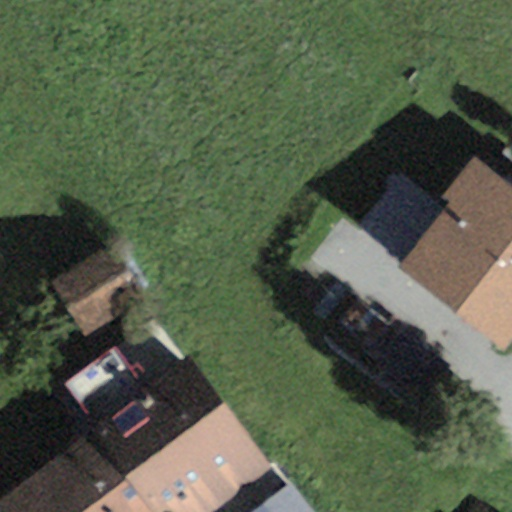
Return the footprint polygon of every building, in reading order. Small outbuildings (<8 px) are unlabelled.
[(511,188),(473,157),(441,197),(449,204),(444,209),(403,261),(399,266),(504,349),(511,338),(511,188)] [(359,227),(403,261),(444,209),(400,174),(359,227)] [(115,240),(55,279),(85,326),(146,288),(115,240)] [(357,299),(342,318),(375,342),(389,323),(357,299)] [(274,469),(161,313),(64,382),(99,429),(0,500),(0,511),(214,511),(219,508),(274,469)] [(403,329),(378,361),(417,391),(442,359),(403,329)] [(317,511),(282,464),(274,469),(219,508),(222,511),(317,511)] [(495,511),(477,499),(466,511),(495,511)]
